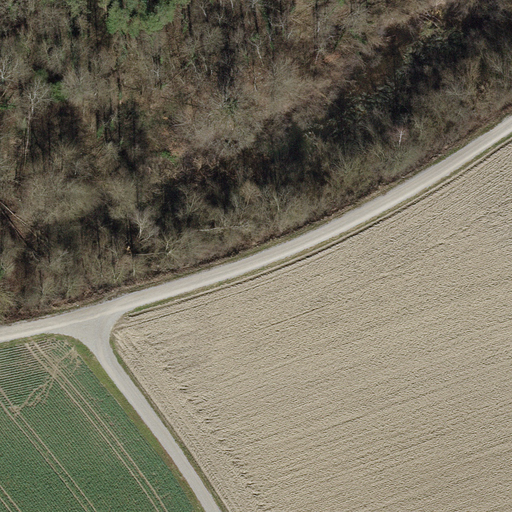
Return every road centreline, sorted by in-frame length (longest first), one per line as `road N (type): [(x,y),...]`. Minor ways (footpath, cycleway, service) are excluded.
road 1 (track): [(0,333),(88,317),(278,255),(419,186),(511,123)]
road 2 (track): [(215,511),(111,365),(88,317)]
